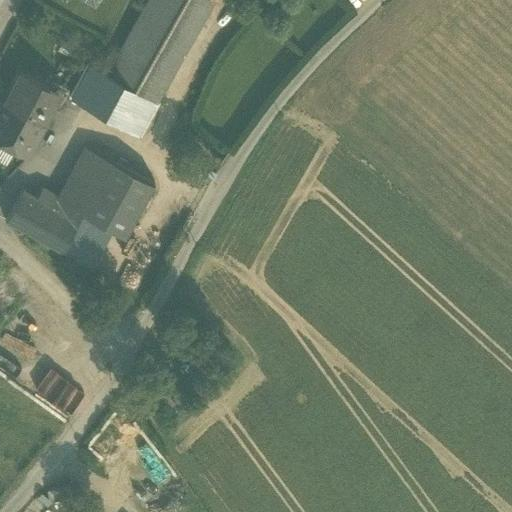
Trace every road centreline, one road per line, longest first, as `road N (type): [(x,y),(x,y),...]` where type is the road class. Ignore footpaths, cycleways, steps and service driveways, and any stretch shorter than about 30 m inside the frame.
road 1 (residential): [(377,0),(259,126),(117,374),(8,511)]
road 2 (track): [(124,361),(0,238)]
road 3 (track): [(217,511),(117,374)]
